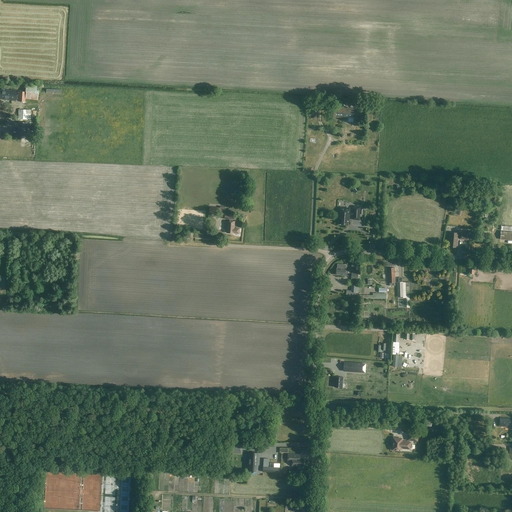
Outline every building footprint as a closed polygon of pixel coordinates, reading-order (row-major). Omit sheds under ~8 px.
[(15,100),(16,97),(19,98),(19,101),(26,102),(26,99),(39,100),(39,85),(26,85),(26,92),(20,91),(20,94),(16,94),(16,90),(12,90),(12,91),(6,91),(6,90),(3,90),(2,91),(0,90),(0,98),(12,99),(12,100),(15,100)] [(342,117),(343,108),(334,107),(333,117),(342,117)] [(343,108),(342,117),(343,117),(353,118),(354,108),(343,108)] [(19,109),(17,134),(30,135),(31,110),(19,109)] [(353,215),(353,216),(353,219),(359,220),(360,207),(354,206),(353,212),(349,212),(350,208),(340,207),(339,220),(341,220),(341,225),(348,225),(348,220),(349,220),(349,214),(353,215)] [(239,228),(234,228),(235,221),(232,221),(232,219),(235,219),(235,214),(225,214),(225,218),(230,219),(229,220),(227,220),(226,232),(234,233),(234,232),(239,233),(239,228)] [(511,240),(511,237),(511,226),(501,226),(500,239),(511,240)] [(468,240),(468,234),(472,235),(472,232),(469,232),(459,231),(459,239),(468,240)] [(457,247),(458,233),(449,232),(448,247),(457,247)] [(346,265),(338,264),(337,268),(336,268),(336,275),(345,275),(345,276),(349,276),(349,271),(346,270),(346,265)] [(396,357),(396,352),(392,352),(392,365),(401,365),(401,357),(396,357)] [(344,363),(343,371),(364,372),(365,364),(344,363)] [(334,387),(342,388),(343,377),(335,376),(334,387)] [(511,420),(510,421),(510,419),(500,418),(500,426),(510,426),(510,428),(511,427),(511,420)] [(251,446),(260,446),(260,436),(251,435),(251,446)] [(410,449),(410,442),(401,441),(402,439),(393,438),(392,450),(401,451),(401,448),(410,449)] [(257,452),(256,452),(257,447),(249,446),(247,472),(255,472),(257,452)] [(300,459),(300,455),(288,454),(288,460),(292,461),(292,466),(303,466),(303,459),(300,459)]
